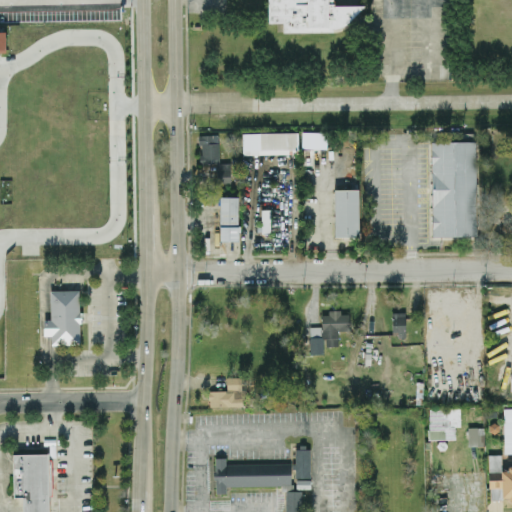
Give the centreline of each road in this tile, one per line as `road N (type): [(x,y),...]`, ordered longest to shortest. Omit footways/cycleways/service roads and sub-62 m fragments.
road 1 (secondary): [(172,511),(181,271),(175,0)]
road 2 (residential): [(0,239),(105,232),(119,213),(112,47),(95,34),(73,35),(0,65)]
road 3 (residential): [(143,106),(511,101)]
road 4 (residential): [(511,268),(148,271)]
road 5 (secondary): [(143,0),(146,212)]
road 6 (secondary): [(148,271),(140,474)]
